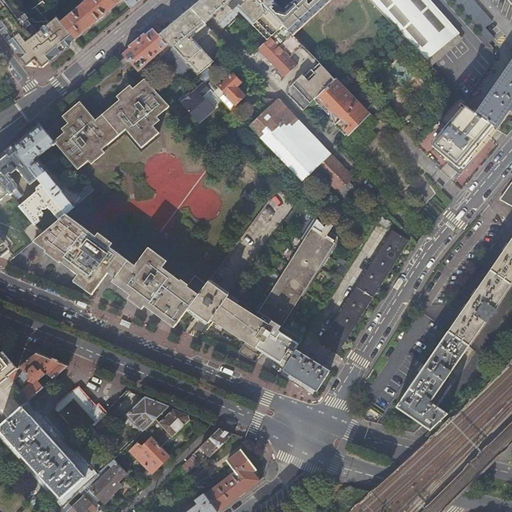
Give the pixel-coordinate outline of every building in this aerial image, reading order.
[(40,66),(47,61),(48,63),(76,40),(61,23),(57,18),(47,27),(45,28),(44,28),(42,30),(42,31),(38,34),(28,22),(28,20),(26,18),(25,18),(10,0),(0,0),(0,29),(1,30),(5,35),(3,37),(16,54),(18,52),(26,63),(31,63),(33,62),(35,60),(37,62),(40,66)] [(84,0),(83,1),(84,3),(61,23),(76,40),(122,0),(84,0)] [(123,0),(129,6),(131,8),(140,0),(123,0)] [(283,25),(259,0),(201,0),(198,3),(212,18),(215,21),(223,29),(237,15),(236,14),(238,12),(266,41),(269,38),(270,38),(283,25)] [(293,36),(331,0),(259,0),(283,25),(293,36)] [(368,0),(425,61),(458,32),(450,23),(429,0),(368,0)] [(484,13),(472,0),(453,0),(473,22),(481,31),(480,33),(489,43),(494,38),(485,28),(492,22),(484,13)] [(494,128),(496,129),(509,110),(511,112),(511,0),(509,0),(511,3),(511,62),(509,66),(476,115),(494,128)] [(208,21),(212,18),(198,3),(194,6),(190,10),(205,25),(208,21)] [(205,25),(190,10),(173,24),(159,36),(191,69),(198,77),(213,63),(200,48),(214,35),(207,28),(205,25)] [(211,24),(215,21),(212,18),(208,21),(205,25),(207,28),(211,24)] [(301,44),(293,36),(283,25),(270,38),(269,38),(266,41),(257,49),(284,78),(297,66),(288,57),(301,44)] [(160,51),(184,76),(191,69),(159,36),(153,29),(138,42),(123,55),(144,78),(152,70),(146,64),(160,51)] [(213,63),(198,77),(203,83),(210,89),(223,103),(232,113),(238,108),(236,105),(245,96),(237,87),(241,82),(237,79),(233,74),(219,88),(212,81),(235,59),(227,51),(213,63)] [(313,100),(335,80),(320,63),(312,71),(311,70),(306,75),(304,77),(298,79),(292,86),(289,88),(288,97),(302,111),(313,100)] [(284,78),(292,86),(298,79),(304,74),(297,66),(284,78)] [(157,118),(170,107),(145,79),(133,89),(131,86),(117,98),(120,100),(115,104),(96,121),(80,102),(63,117),(68,124),(62,129),(65,133),(59,137),(54,142),(56,145),(78,171),(89,162),(103,151),(127,132),(141,149),(158,134),(153,127),(150,124),(157,118)] [(367,116),(335,80),(313,100),(328,116),(329,114),(340,121),(334,126),(345,137),(346,135),(348,137),(367,116)] [(210,89),(203,83),(181,104),(200,124),(215,110),(203,97),(210,89)] [(223,103),(210,89),(203,97),(215,110),(223,103)] [(302,182),(320,164),(330,154),(277,100),(276,101),(264,113),(249,127),(280,159),(278,161),(292,176),(294,174),(302,183),(302,182)] [(264,113),(276,101),(263,100),(264,113)] [(474,158),(490,138),(487,136),(491,132),(494,128),(476,115),(473,113),(466,108),(449,128),(446,125),(441,132),(444,134),(433,147),(459,169),(461,167),(466,161),(471,155),(474,158)] [(340,121),(329,114),(334,126),(340,121)] [(150,124),(153,127),(159,122),(157,118),(150,124)] [(39,183),(59,208),(67,201),(38,162),(36,163),(34,161),(36,159),(33,155),(35,154),(38,158),(56,145),(54,142),(45,132),(39,125),(26,136),(13,147),(36,180),(39,183)] [(490,138),(498,130),(496,129),(494,128),(491,132),(487,136),(490,138)] [(36,180),(13,147),(1,157),(0,157),(0,186),(7,196),(16,189),(15,185),(6,174),(8,173),(10,174),(16,169),(29,185),(36,180)] [(103,151),(89,162),(91,165),(93,164),(95,162),(105,154),(103,151)] [(338,192),(352,178),(330,154),(320,164),(331,175),(331,176),(333,178),(329,183),(338,192)] [(466,161),(461,167),(464,170),(474,158),(471,155),(466,161)] [(46,208),(52,214),(59,208),(39,183),(34,187),(35,192),(17,207),(32,226),(38,221),(37,217),(42,214),(39,211),(41,210),(43,210),(46,208)] [(511,207),(511,183),(500,200),(511,207)] [(0,245),(6,252),(17,243),(25,236),(34,228),(32,226),(17,207),(7,196),(0,186),(0,245)] [(79,196),(82,201),(94,190),(91,186),(79,196)] [(34,228),(25,236),(47,252),(61,263),(62,263),(71,270),(79,276),(74,282),(93,296),(109,275),(115,280),(113,283),(132,297),(138,302),(145,307),(164,320),(187,288),(163,269),(168,262),(150,248),(136,267),(109,247),(96,237),(85,229),(59,208),(52,214),(34,228)] [(388,229),(391,223),(380,217),(377,222),(388,229)] [(288,364),(302,340),(282,328),(335,244),(333,243),(334,241),(314,228),(313,230),(312,229),(258,315),(257,314),(255,316),(227,298),(211,321),(257,350),(260,345),(274,354),(274,355),(287,363),(288,364)] [(401,253),(409,241),(392,231),(320,345),(337,355),(341,349),(350,336),(359,322),(366,309),(377,292),(385,278),(394,265),(401,253)] [(99,233),(96,237),(109,247),(112,243),(100,234),(99,233)] [(511,237),(506,246),(469,300),(447,332),(468,348),(485,322),(487,324),(496,311),(494,309),(511,282),(511,237)] [(61,263),(47,252),(46,253),(53,258),(60,264),(61,263)] [(211,321),(227,298),(229,296),(222,290),(210,281),(208,284),(189,309),(198,316),(209,324),(211,321)] [(142,312),(145,307),(138,302),(132,297),(128,301),(135,306),(142,312)] [(421,369),(411,385),(396,406),(412,417),(430,430),(447,414),(430,401),(430,400),(431,400),(432,399),(468,348),(447,332),(421,369)] [(267,356),(271,359),(274,355),(274,354),(260,345),(257,350),(263,354),(267,356)] [(299,381),(317,392),(330,371),(297,350),(284,371),(299,381)] [(4,352),(2,354),(11,365),(13,363),(4,352)] [(0,355),(0,385),(9,378),(18,369),(13,363),(11,365),(6,359),(2,354),(0,355)] [(50,360),(36,354),(19,368),(30,380),(28,382),(30,384),(21,392),(29,401),(44,387),(39,382),(47,374),(53,379),(67,367),(50,360)] [(267,364),(271,359),(267,356),(263,354),(260,360),(267,364)] [(271,359),(284,367),(287,363),(274,355),(271,359)] [(10,377),(17,386),(27,380),(20,370),(10,377)] [(80,439),(96,424),(74,399),(58,414),(80,439)] [(167,408),(144,399),(136,407),(127,415),(143,432),(144,431),(167,408)] [(31,417),(22,408),(0,427),(0,430),(62,499),(85,478),(75,467),(76,466),(70,460),(36,423),(31,417)] [(187,416),(172,410),(167,416),(165,414),(162,417),(164,419),(148,435),(151,438),(151,439),(160,448),(174,434),(188,422),(187,416)] [(218,429),(199,448),(209,458),(232,435),(222,431),(218,429)] [(160,448),(151,439),(141,448),(138,444),(129,452),(144,467),(151,474),(169,457),(160,448)] [(227,462),(231,467),(245,456),(241,451),(227,462)] [(193,454),(185,462),(186,462),(181,467),(189,475),(194,470),(189,465),(195,459),(194,459),(196,457),(193,454)] [(204,495),(217,511),(218,511),(239,497),(260,481),(259,479),(253,472),(256,470),(245,456),(231,467),(226,471),(230,476),(204,495)] [(117,464),(101,479),(114,492),(121,486),(117,483),(122,479),(126,474),(117,464)] [(114,492),(101,479),(90,490),(99,500),(102,498),(104,495),(108,499),(114,492)] [(93,511),(99,507),(86,494),(72,508),(75,511),(93,511)] [(217,511),(204,495),(204,494),(195,501),(198,505),(188,511),(217,511)]
